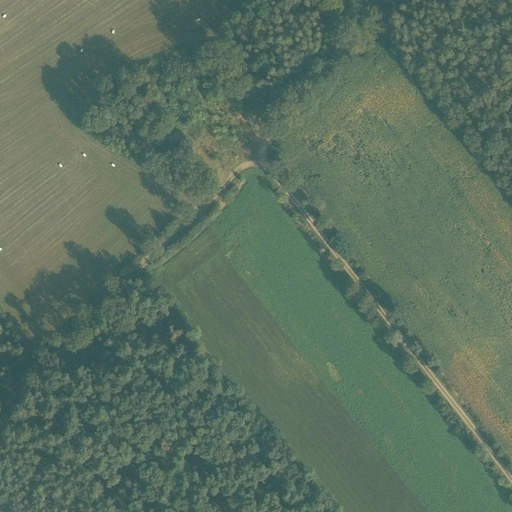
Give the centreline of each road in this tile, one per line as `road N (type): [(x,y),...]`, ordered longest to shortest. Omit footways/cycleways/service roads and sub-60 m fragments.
road 1 (track): [(511,480),(258,155),(0,409)]
road 2 (track): [(258,155),(410,0)]
road 3 (track): [(270,142),(239,71),(205,27)]
